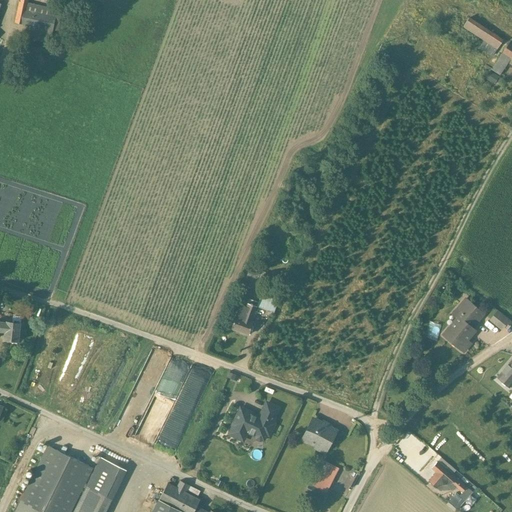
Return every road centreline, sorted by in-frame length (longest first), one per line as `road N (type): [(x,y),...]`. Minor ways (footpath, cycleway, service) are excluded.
road 1 (unclassified): [(57,311),(371,425)]
road 2 (unclassified): [(371,425),(478,188),(511,131)]
